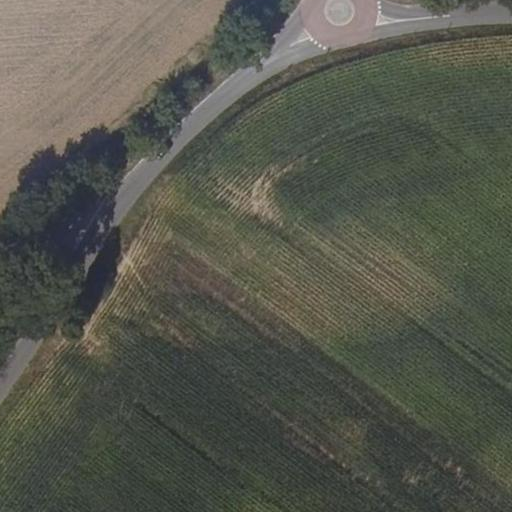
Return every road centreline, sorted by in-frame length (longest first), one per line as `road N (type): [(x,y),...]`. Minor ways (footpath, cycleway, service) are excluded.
road 1 (unclassified): [(342,12),(218,101),(137,188)]
road 2 (unclassified): [(0,392),(137,188)]
road 3 (unclassified): [(342,12),(384,23),(511,13)]
road 4 (unclassified): [(137,188),(0,252)]
